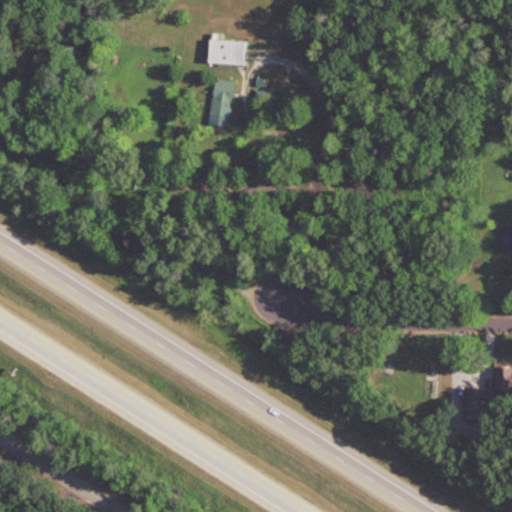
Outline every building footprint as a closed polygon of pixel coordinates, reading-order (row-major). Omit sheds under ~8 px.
[(120,17),(120,36),(137,36),(137,17),(120,17)] [(212,63),(248,65),(249,39),(213,38),(212,63)] [(231,127),(237,81),(217,78),(211,124),(231,127)] [(497,397),(511,397),(511,363),(499,363),(497,397)] [(488,388),(468,388),(468,413),(488,413),(488,388)]
